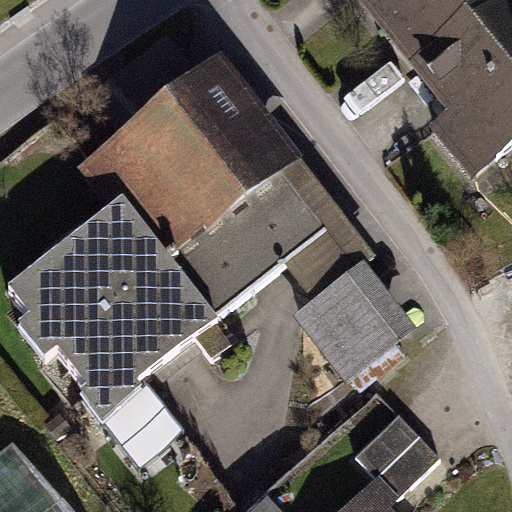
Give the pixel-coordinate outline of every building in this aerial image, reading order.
[(470,179),(511,146),(511,79),(450,0),(354,0),(445,117),(431,128),(470,179)] [(511,0),(450,0),(511,79),(511,0)] [(85,171),(116,210),(212,331),(282,275),(312,312),(298,323),(358,398),(401,364),(395,356),(421,336),(367,268),(374,262),(218,66),(85,171)] [(230,354),(212,331),(116,210),(9,295),(18,306),(7,315),(50,369),(61,360),(91,398),(81,407),(118,454),(168,415),(149,391),(200,350),(214,367),(230,354)] [(373,485),(345,511),(391,511),(439,467),(394,420),(351,462),(373,485)] [(64,511),(16,450),(0,462),(0,511),(64,511)]
